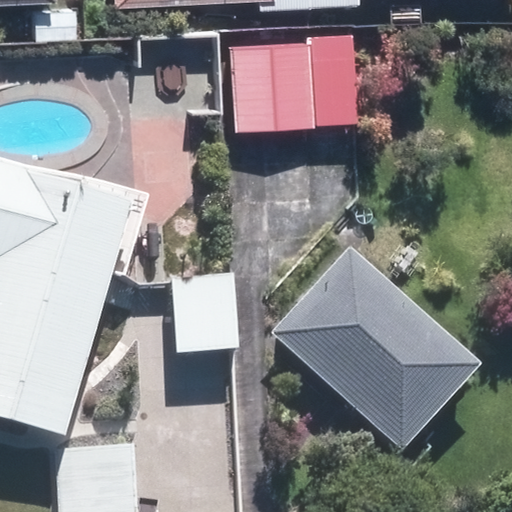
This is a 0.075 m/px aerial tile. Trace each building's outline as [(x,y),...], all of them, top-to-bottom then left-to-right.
[(0,0),(0,8),(44,7),(43,0),(0,0)] [(108,0),(109,12),(262,2),(262,0),(108,0)] [(343,0),(266,0),(267,1),(268,13),(344,8),(343,0)] [(299,45),(224,48),(229,135),(305,132),(305,129),(348,127),(343,37),(299,39),(299,45)] [(13,185),(0,181),(0,437),(50,451),(114,218),(12,190),(13,185)] [(463,377),(336,260),(258,344),(385,461),(463,377)] [(225,362),(220,283),(164,287),(170,366),(225,362)] [(130,511),(128,451),(53,454),(55,511),(130,511)]
